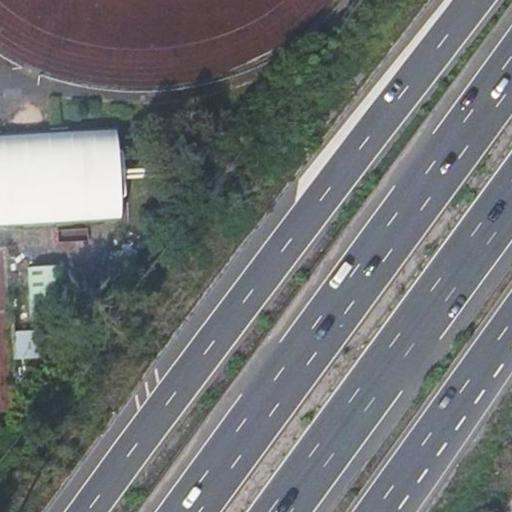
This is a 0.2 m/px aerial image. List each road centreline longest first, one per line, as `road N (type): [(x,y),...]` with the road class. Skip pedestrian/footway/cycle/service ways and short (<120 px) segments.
road 1 (motorway): [(475,0),(85,511)]
road 2 (motorway): [(511,69),(188,511)]
road 3 (motorway): [(280,511),(511,196)]
road 4 (motorway): [(375,511),(511,321)]
